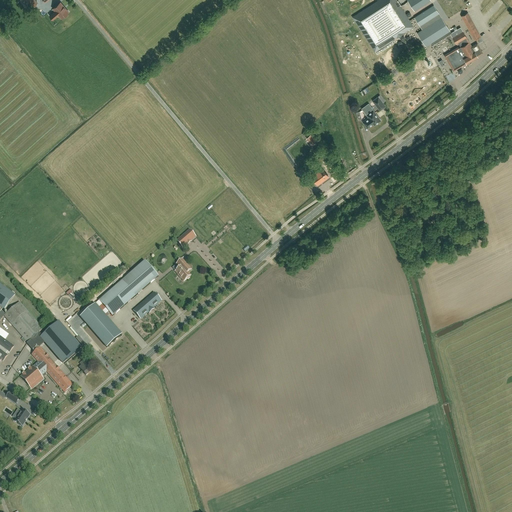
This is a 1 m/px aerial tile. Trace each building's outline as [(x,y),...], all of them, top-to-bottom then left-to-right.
[(372,49),(403,29),(411,24),(395,0),(378,0),(352,17),(372,49)] [(415,15),(406,0),(400,0),(400,1),(410,18),(415,15)] [(430,0),(412,0),(418,9),(431,0),(430,0)] [(61,18),(68,12),(60,3),(53,9),(61,18)] [(449,31),(433,5),(414,17),(422,29),(431,43),(449,31)] [(479,38),(468,16),(466,13),(461,16),(475,40),(479,38)] [(456,44),(458,43),(460,47),(458,48),(458,47),(444,55),(453,71),(477,56),(477,55),(481,53),(481,51),(477,44),(476,44),(472,47),(460,28),(450,34),(456,44)] [(372,101),(377,107),(380,111),(386,107),(378,96),(372,101)] [(369,116),(374,123),(375,124),(380,120),(374,112),(369,116)] [(374,123),(369,116),(368,117),(362,122),(367,128),(374,123)] [(316,141),(313,137),(310,134),(306,137),(312,144),(316,141)] [(317,151),(312,155),(317,162),(319,160),(320,162),(324,159),(317,151)] [(323,167),(312,176),(319,184),(330,176),(327,172),(325,170),(323,167)] [(179,240),(177,242),(182,248),(185,246),(187,244),(190,241),(192,239),(195,237),(190,231),(187,233),(179,240)] [(190,276),(188,273),(191,270),(182,260),(177,264),(180,268),(175,272),(178,275),(178,276),(181,279),(184,282),(187,279),(188,279),(190,278),(189,276),(190,276)] [(112,317),(135,297),(158,277),(145,261),(99,301),(112,317)] [(0,321),(4,316),(28,343),(43,329),(39,325),(20,302),(6,314),(1,311),(3,309),(14,294),(0,283),(0,321)] [(161,301),(154,293),(134,311),(140,319),(161,301)] [(80,318),(107,348),(122,335),(95,305),(80,318)] [(80,348),(58,323),(42,337),(41,338),(45,343),(63,363),(80,348)] [(0,349),(6,355),(8,352),(9,353),(14,347),(0,336),(0,349)] [(73,385),(40,348),(32,355),(38,362),(33,367),(33,366),(31,368),(30,368),(28,370),(25,373),(22,375),(23,375),(21,377),(31,389),(43,379),(42,377),(43,375),(44,376),(46,375),(45,374),(47,372),(63,391),(64,393),(65,392),(66,392),(68,391),(68,390),(73,385)] [(86,376),(93,371),(84,360),(80,364),(82,367),(80,369),(86,376)] [(57,387),(50,394),(57,402),(65,396),(57,387)] [(12,402),(16,404),(19,400),(20,399),(15,397),(10,393),(6,398),(12,402)] [(21,412),(16,419),(15,421),(18,424),(19,425),(19,424),(22,427),(30,415),(27,413),(27,412),(26,412),(23,410),(21,412)]
